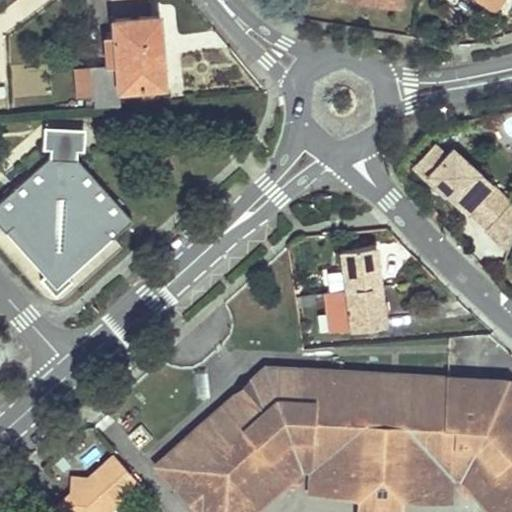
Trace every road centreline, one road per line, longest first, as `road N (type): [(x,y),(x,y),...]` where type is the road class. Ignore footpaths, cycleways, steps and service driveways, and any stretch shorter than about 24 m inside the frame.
road 1 (tertiary): [(71,373),(321,138)]
road 2 (residential): [(511,324),(367,178),(348,143)]
road 3 (tertiary): [(387,95),(511,72)]
